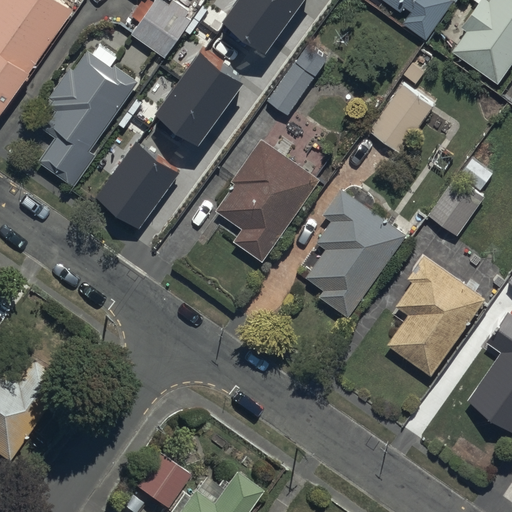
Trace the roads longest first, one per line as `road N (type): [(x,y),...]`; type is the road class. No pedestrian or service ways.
road 1 (residential): [(184,331),(441,511)]
road 2 (residential): [(0,201),(184,331)]
road 3 (residential): [(184,331),(52,511)]
